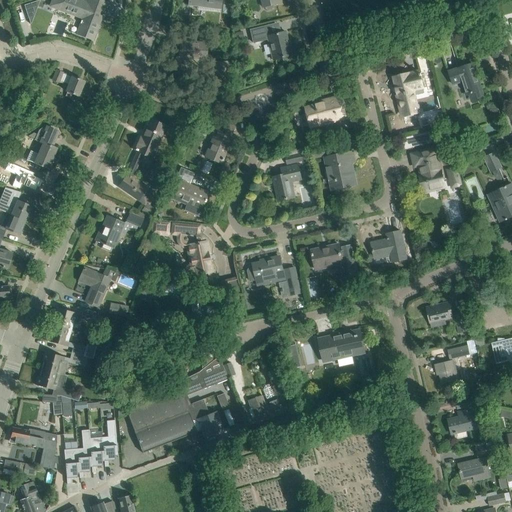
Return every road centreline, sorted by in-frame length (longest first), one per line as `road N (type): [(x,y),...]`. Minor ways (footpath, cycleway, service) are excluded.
road 1 (residential): [(260,96),(266,126),(234,204),(236,226),(258,233),(374,207),(390,187),(358,62)]
road 2 (residential): [(21,342),(132,79)]
road 3 (residential): [(358,62),(484,23),(496,36),(511,92)]
road 4 (residential): [(438,511),(392,309)]
road 5 (residential): [(253,332),(362,304),(392,309)]
road 6 (residential): [(132,79),(203,104),(260,96)]
road 7 (residential): [(9,64),(67,54),(132,79)]
